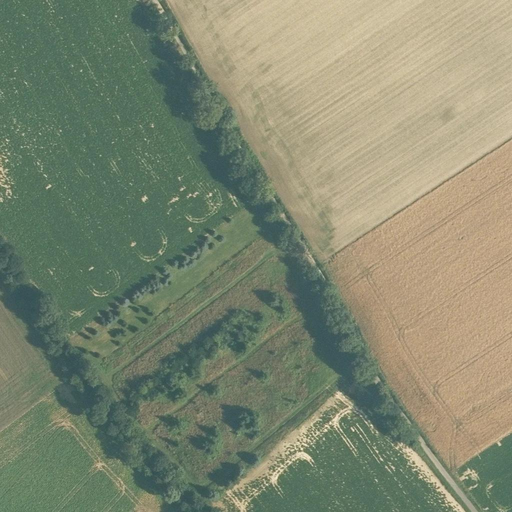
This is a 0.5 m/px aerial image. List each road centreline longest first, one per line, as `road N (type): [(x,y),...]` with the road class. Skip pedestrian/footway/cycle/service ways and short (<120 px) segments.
road 1 (unclassified): [(473,511),(367,369),(153,0)]
road 2 (track): [(194,511),(113,420),(0,256)]
